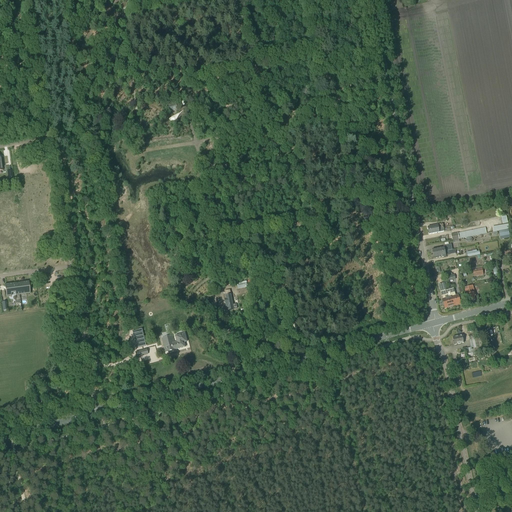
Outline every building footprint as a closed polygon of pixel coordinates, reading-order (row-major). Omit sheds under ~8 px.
[(176,103),(167,105),(169,111),(178,109),(176,103)] [(458,233),(459,239),(487,233),(486,228),(458,233)] [(510,238),(508,230),(498,232),(500,240),(510,238)] [(459,239),(458,233),(458,232),(451,234),(452,241),(459,239)] [(445,251),(452,250),(451,244),(443,246),(444,247),(432,249),(433,254),(445,251)] [(446,256),(446,255),(455,253),(456,251),(460,250),(460,248),(454,249),(452,250),(445,251),(433,254),(434,259),(446,256)] [(27,282),(23,282),(7,284),(4,285),(5,290),(6,297),(29,294),(28,286),(27,282)] [(444,283),(439,285),(443,299),(442,299),(445,308),(461,304),(458,295),(456,295),(454,288),(459,287),(458,283),(452,285),(453,288),(446,290),(445,286),(444,284),(444,283)] [(466,286),(468,294),(470,301),(471,301),(474,301),(474,300),(475,300),(474,296),(476,296),(475,292),(471,293),(469,285),(466,286)] [(226,299),(225,299),(226,307),(228,307),(229,310),(234,309),(230,290),(225,291),(226,299)] [(162,338),(165,352),(185,347),(184,342),(187,342),(185,333),(175,336),(177,342),(174,343),(172,336),(162,338)] [(453,337),(455,345),(464,343),(462,335),(458,336),(453,337)] [(478,338),(474,338),(469,339),(471,349),(481,347),(480,341),(478,341),(478,338)]
